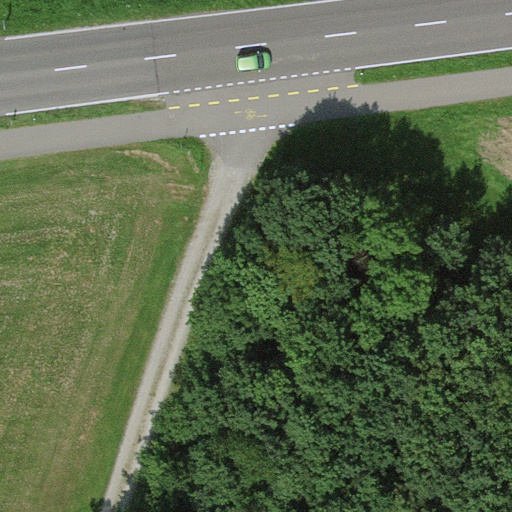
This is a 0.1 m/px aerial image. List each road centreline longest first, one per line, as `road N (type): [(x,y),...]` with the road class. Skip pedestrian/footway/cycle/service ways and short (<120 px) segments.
road 1 (primary): [(0,81),(511,16)]
road 2 (track): [(260,49),(266,112),(150,415),(122,511)]
